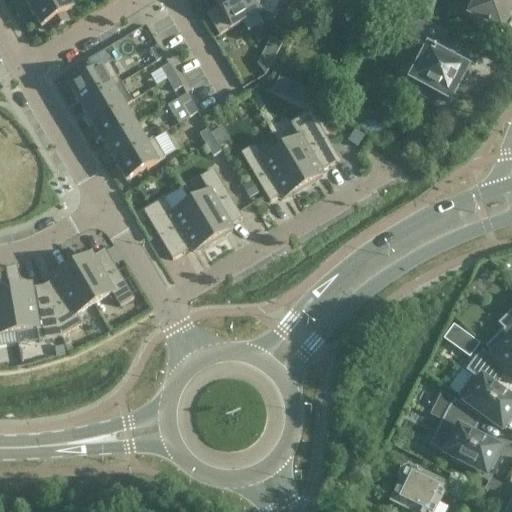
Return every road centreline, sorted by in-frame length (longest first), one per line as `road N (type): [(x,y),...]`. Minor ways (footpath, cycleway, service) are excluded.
road 1 (secondary): [(511,185),(416,220),(366,251),(255,356)]
road 2 (secondary): [(282,379),(340,315),(402,265),(511,217)]
road 3 (residential): [(164,304),(387,166)]
road 4 (secondary): [(0,455),(175,449)]
road 5 (secondary): [(167,404),(126,424),(0,442)]
road 6 (residential): [(103,207),(18,72)]
road 7 (residential): [(18,72),(146,0)]
